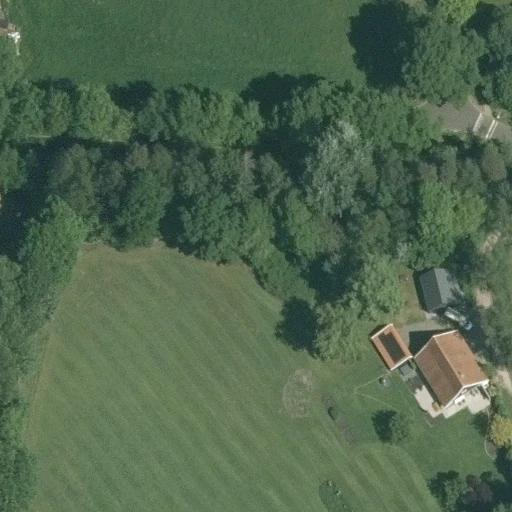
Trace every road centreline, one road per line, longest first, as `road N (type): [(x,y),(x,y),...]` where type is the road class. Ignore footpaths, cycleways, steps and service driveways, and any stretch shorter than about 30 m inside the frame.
road 1 (unclassified): [(0,108),(263,126),(450,121)]
road 2 (residential): [(450,121),(450,44),(427,0)]
